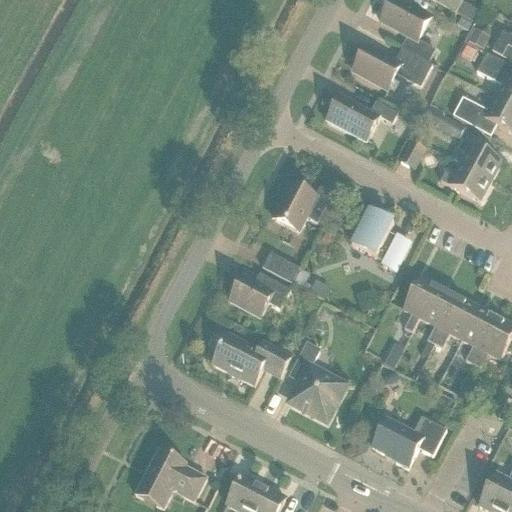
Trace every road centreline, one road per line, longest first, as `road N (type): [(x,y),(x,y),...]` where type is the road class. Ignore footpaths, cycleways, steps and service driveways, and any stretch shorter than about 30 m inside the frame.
road 1 (tertiary): [(135,369),(269,124)]
road 2 (residential): [(509,246),(269,124)]
road 3 (tertiary): [(357,489),(135,369)]
road 4 (unclassified): [(60,511),(135,369)]
road 5 (tertiary): [(269,124),(334,0)]
